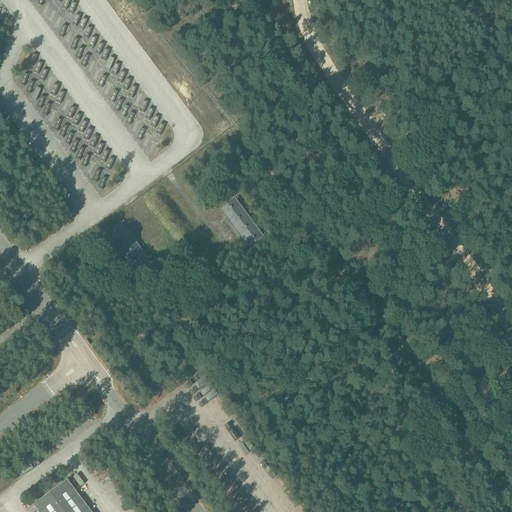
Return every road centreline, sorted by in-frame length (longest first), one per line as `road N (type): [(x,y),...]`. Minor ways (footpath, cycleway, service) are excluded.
road 1 (unknown): [(28,18),(7,60),(6,90),(99,212)]
road 2 (unknown): [(93,0),(187,129),(183,147),(147,175)]
road 3 (unknown): [(28,18),(147,175)]
